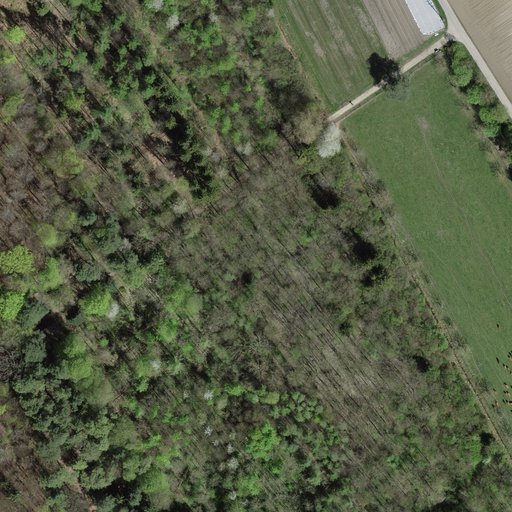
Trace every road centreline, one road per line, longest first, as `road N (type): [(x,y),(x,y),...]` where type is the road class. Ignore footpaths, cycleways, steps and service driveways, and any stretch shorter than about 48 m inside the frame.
road 1 (track): [(459,29),(0,351)]
road 2 (unclassified): [(511,112),(443,0)]
